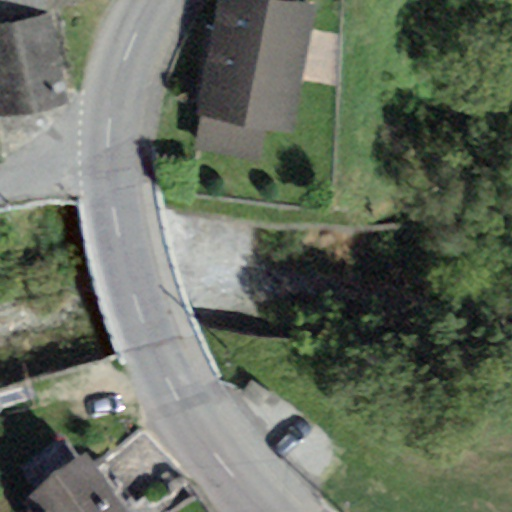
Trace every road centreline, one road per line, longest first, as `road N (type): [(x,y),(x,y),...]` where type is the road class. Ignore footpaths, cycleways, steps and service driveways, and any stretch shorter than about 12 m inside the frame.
road 1 (tertiary): [(265,511),(151,353),(114,208),(110,155)]
road 2 (tertiary): [(110,155),(124,58),(154,0)]
